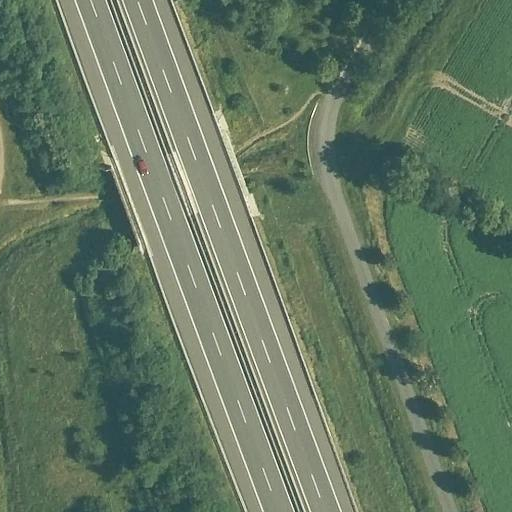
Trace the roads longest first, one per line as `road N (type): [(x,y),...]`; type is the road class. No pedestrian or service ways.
road 1 (unclassified): [(450,511),(322,160),(334,100),(392,0)]
road 2 (motorway): [(326,511),(137,0)]
road 3 (motorway): [(90,0),(278,511)]
